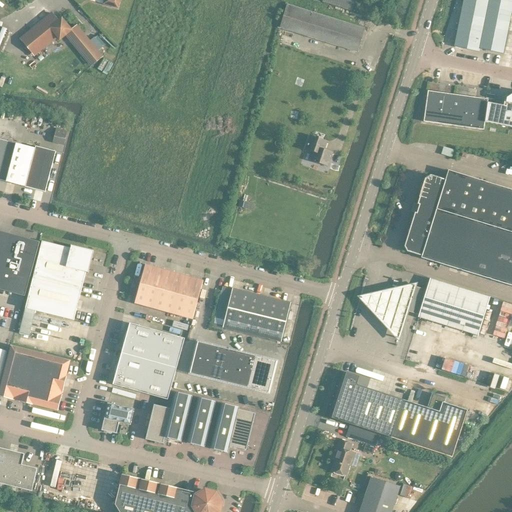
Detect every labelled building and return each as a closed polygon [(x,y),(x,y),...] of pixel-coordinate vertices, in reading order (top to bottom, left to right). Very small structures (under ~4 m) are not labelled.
[(503,53),(510,17),(511,6),(511,4),(488,0),(463,0),(454,47),(479,52),(479,49),(503,53)] [(357,52),(364,28),(287,5),(280,28),(357,52)] [(66,34),(92,65),(102,56),(76,25),(71,30),(61,19),(58,21),(51,13),(21,38),(33,53),(56,35),(59,39),(66,34)] [(483,130),(484,124),(486,124),(489,103),(487,103),(488,99),(427,91),(423,122),(483,130)] [(511,129),(511,91),(510,91),(506,93),(504,106),(489,103),(486,124),(511,129)] [(68,132),(56,129),(53,141),(64,144),(68,132)] [(324,150),(327,141),(310,135),(305,149),(313,152),(310,161),(328,166),(331,155),(325,153),(324,150)] [(0,180),(6,182),(25,187),(45,192),(56,152),(36,146),(35,149),(16,143),(16,144),(0,139),(0,180)] [(511,286),(511,190),(448,171),(445,180),(443,180),(430,175),(425,178),(417,204),(419,205),(418,207),(415,205),(413,210),(417,211),(416,213),(414,213),(404,247),(407,252),(420,256),(420,255),(421,256),(421,258),(511,286)] [(0,289),(25,296),(39,242),(39,241),(38,244),(31,242),(31,241),(28,240),(28,242),(24,241),(24,239),(9,235),(9,237),(0,234),(0,289)] [(35,311),(73,321),(76,309),(85,272),(88,273),(93,251),(71,245),(70,248),(42,241),(19,334),(29,336),(35,311)] [(154,309),(164,270),(145,265),(134,303),(154,309)] [(164,270),(154,309),(173,314),(183,276),(164,270)] [(183,276),(173,314),(192,320),(203,281),(183,276)] [(426,290),(419,315),(418,318),(448,327),(459,288),(430,279),(426,290)] [(416,285),(358,298),(398,341),(416,285)] [(459,288),(448,327),(478,336),(489,297),(459,288)] [(232,289),(223,328),(252,335),(261,296),(232,289)] [(261,296),(252,335),(281,342),(291,303),(261,296)] [(511,303),(501,301),(494,334),(506,337),(511,313),(511,303)] [(125,339),(180,354),(184,339),(130,323),(125,339)] [(121,354),(176,369),(180,354),(125,339),(121,354)] [(190,374),(203,377),(209,378),(217,347),(197,342),(190,374)] [(0,387),(0,396),(15,400),(28,350),(11,346),(0,387)] [(209,378),(216,380),(219,381),(227,349),(217,347),(209,378)] [(457,347),(455,351),(473,358),(474,354),(457,347)] [(219,381),(229,383),(237,351),(227,349),(219,381)] [(45,354),(28,350),(15,400),(32,404),(36,387),(45,354)] [(229,383),(238,386),(246,354),(237,351),(229,383)] [(45,354),(36,387),(62,393),(66,376),(70,361),(45,354)] [(117,369),(172,385),(176,369),(121,354),(117,369)] [(238,386),(242,386),(248,388),(256,356),(246,354),(238,386)] [(268,393),(276,361),(256,356),(248,388),(268,393)] [(441,369),(475,380),(478,368),(445,357),(441,369)] [(509,370),(511,365),(489,358),(488,363),(509,370)] [(117,369),(113,385),(122,387),(167,400),(172,385),(117,369)] [(346,372),(331,418),(390,437),(421,447),(433,410),(427,408),(402,400),(401,399),(401,400),(391,397),(391,396),(389,395),(389,396),(380,393),(380,392),(378,392),(368,389),(356,385),(359,376),(346,372)] [(62,393),(36,387),(32,404),(58,410),(62,393)] [(181,442),(193,396),(175,391),(171,408),(154,404),(146,439),(163,444),(165,437),(181,442)] [(432,393),(427,408),(433,410),(421,447),(452,457),(467,410),(444,403),(445,398),(432,393)] [(205,447),(216,401),(198,397),(187,443),(205,447)] [(134,409),(107,403),(101,430),(116,434),(119,423),(130,425),(134,409)] [(246,450),(255,413),(239,409),(239,407),(222,403),(210,449),(228,453),(230,446),(246,450)] [(67,422),(69,417),(42,410),(41,416),(67,422)] [(119,433),(125,435),(127,427),(121,425),(119,433)] [(350,425),(346,437),(375,446),(379,435),(350,425)] [(346,475),(349,466),(355,468),(359,454),(349,451),(352,444),(339,440),(334,455),(336,456),(331,471),(346,475)] [(0,483),(16,487),(22,465),(24,455),(8,451),(0,483)] [(37,468),(22,465),(16,487),(31,491),(37,468)] [(133,511),(141,479),(122,475),(115,505),(118,511),(133,511)] [(359,511),(391,511),(399,487),(371,477),(359,511)] [(141,479),(133,511),(153,511),(161,484),(141,479)] [(161,484),(153,511),(174,511),(180,489),(161,484)] [(180,489),(174,511),(218,511),(221,502),(215,493),(205,490),(197,495),(196,492),(180,489)]
